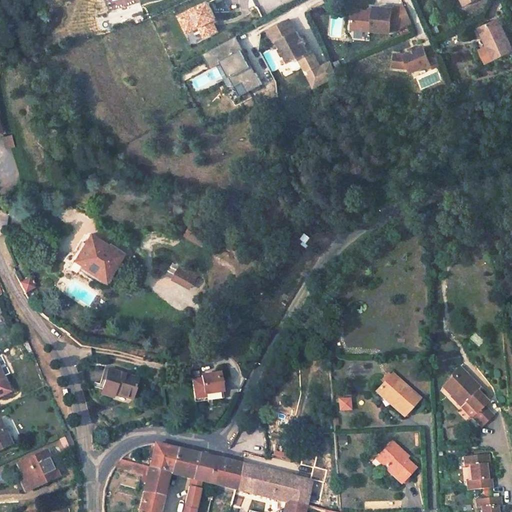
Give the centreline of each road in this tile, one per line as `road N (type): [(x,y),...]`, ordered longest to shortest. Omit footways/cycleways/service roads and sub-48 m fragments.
road 1 (residential): [(91,477),(142,435),(207,442),(231,430),(276,330),(349,231),(427,193),(511,169)]
road 2 (unknown): [(264,184),(276,205),(270,237),(209,310),(184,360),(156,365),(98,355),(45,335)]
road 3 (residential): [(91,477),(70,379),(0,261)]
